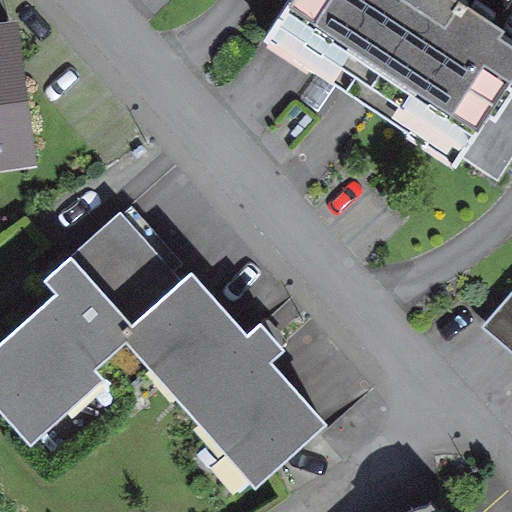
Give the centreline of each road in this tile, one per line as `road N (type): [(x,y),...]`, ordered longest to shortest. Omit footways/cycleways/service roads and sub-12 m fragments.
road 1 (residential): [(88,0),(453,380)]
road 2 (residential): [(453,380),(289,511)]
